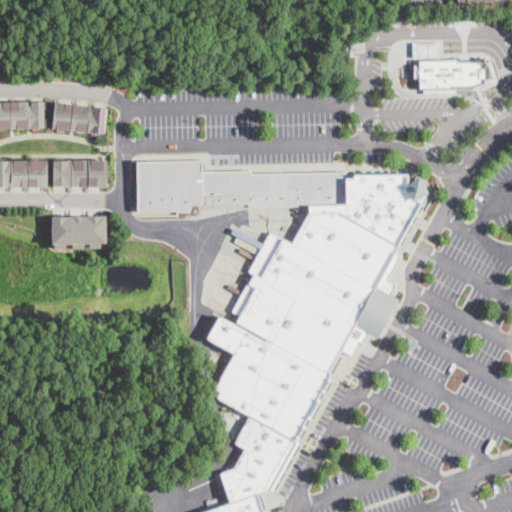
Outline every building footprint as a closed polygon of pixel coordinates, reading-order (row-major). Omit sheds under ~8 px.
[(384,0),(386,7),(380,9),(378,5),(371,7),(369,0),(384,0)] [(451,0),(455,10),(488,0),(451,0)] [(483,65),(482,69),(487,69),(487,79),(483,79),(483,83),(482,83),(482,86),(475,89),(453,88),(454,90),(445,90),(446,88),(418,88),(418,60),(452,60),(452,58),(460,59),(460,61),(473,62),(483,65)] [(43,100),(44,126),(0,127),(0,101),(28,101),(28,105),(30,105),(30,101),(43,100)] [(90,110),(92,110),(93,105),(105,107),(103,132),(52,127),(54,101),(90,104),(90,110)] [(0,159),(46,159),(47,185),(41,185),(11,186),(11,184),(8,184),(8,186),(0,186),(0,159)] [(105,160),(105,185),(54,185),(53,159),(105,160)] [(202,159),(203,172),(251,171),(251,174),(344,172),(344,179),(352,178),(352,175),(407,175),(407,184),(418,178),(426,193),(415,199),(421,203),(394,254),(401,256),(387,281),(395,286),(390,295),(398,300),(377,338),(368,334),(364,343),(358,341),(298,443),(272,491),(270,490),(257,494),(263,511),(206,511),(230,504),(220,474),(233,469),(245,449),(234,443),(250,416),(217,398),(220,392),(214,389),(234,354),(207,339),(219,316),(235,324),(240,316),(232,311),(254,275),(248,272),(264,243),(270,232),(292,243),(303,223),(297,221),(297,207),(249,207),(249,203),(191,205),(191,211),(139,212),(137,161),(202,159)] [(50,215),(51,244),(107,242),(105,214),(50,215)]
